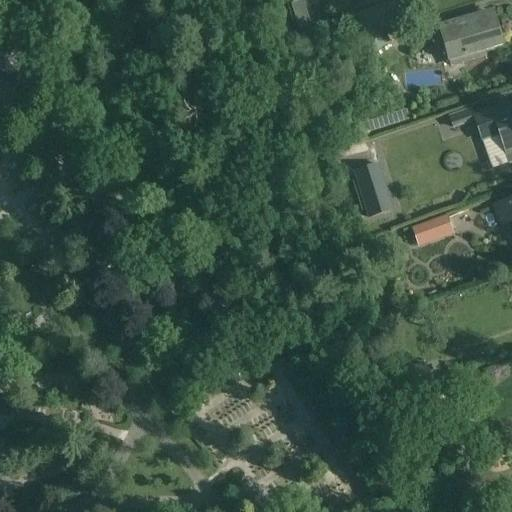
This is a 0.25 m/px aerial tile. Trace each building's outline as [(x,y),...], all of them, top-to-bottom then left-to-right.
[(307,12),(295,16),(299,29),(311,25),(307,12)] [(470,23),(468,19),(440,26),(449,60),(503,46),(495,16),(470,23)] [(391,42),(382,28),(375,19),(357,32),(372,55),(391,42)] [(499,134),(507,154),(511,165),(511,164),(511,117),(507,104),(474,116),(471,108),(448,116),(453,130),(450,130),(452,136),(461,133),(459,127),(476,121),(483,140),(499,134)] [(379,165),(354,173),(368,220),(394,212),(379,165)] [(511,199),(494,206),(501,225),(511,220),(511,199)] [(411,230),(418,249),(454,236),(447,217),(411,230)] [(438,385),(431,365),(408,374),(415,393),(438,385)]
